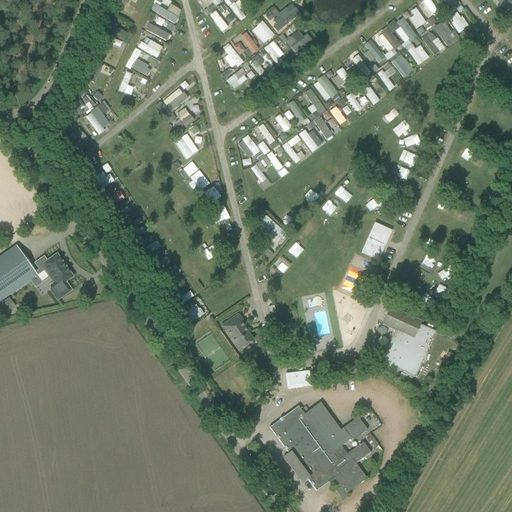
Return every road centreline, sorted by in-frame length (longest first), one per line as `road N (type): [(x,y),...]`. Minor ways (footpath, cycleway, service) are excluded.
road 1 (unclassified): [(11,117),(284,511)]
road 2 (unknown): [(339,511),(371,489),(393,454),(387,397),(366,386),(272,385)]
road 3 (unclassified): [(78,0),(11,117)]
